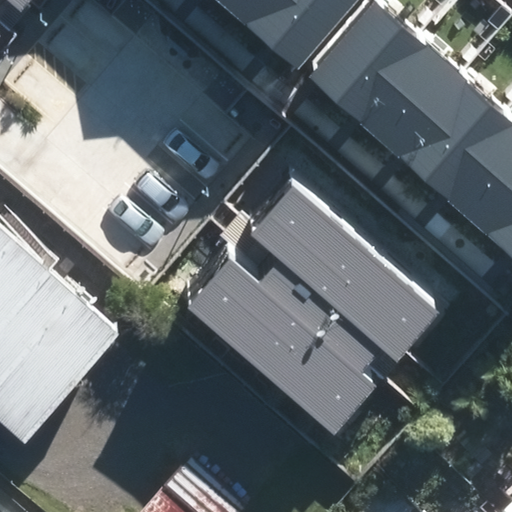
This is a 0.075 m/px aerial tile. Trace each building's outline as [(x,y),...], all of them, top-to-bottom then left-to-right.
[(324,0),(230,0),(283,46),(324,0)] [(511,104),(390,0),(359,0),(308,60),(511,235),(511,104)] [(226,97),(186,62),(130,125),(170,160),(226,97)] [(428,287),(289,161),(241,214),(269,239),(251,259),(223,233),(176,285),(314,411),(366,355),(355,346),(374,325),(385,334),(428,287)] [(140,295),(0,177),(0,364),(48,404),(140,295)] [(201,449),(147,511),(244,511),(257,497),(201,449)] [(511,511),(511,503),(503,511),(511,511)]
